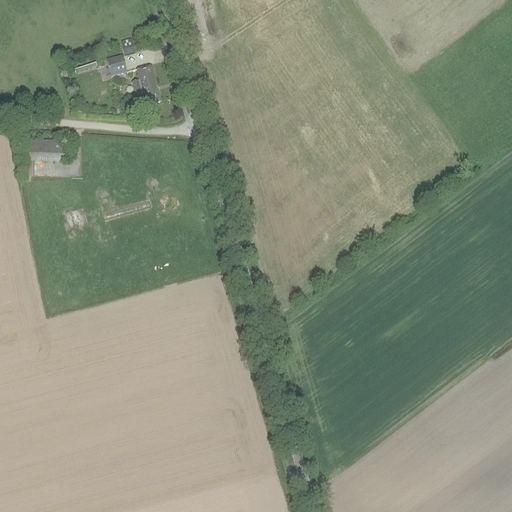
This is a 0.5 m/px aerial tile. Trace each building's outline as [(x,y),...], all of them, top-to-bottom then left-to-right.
[(134,55),(131,41),(121,44),(124,57),(134,55)] [(123,58),(106,62),(110,79),(127,75),(123,58)] [(103,60),(96,62),(98,68),(105,67),(103,60)] [(94,61),(73,68),(75,75),(96,68),(94,61)] [(162,103),(153,67),(137,71),(140,82),(132,84),(135,97),(145,95),(148,107),(162,103)] [(25,142),(24,165),(65,165),(65,143),(25,142)]
